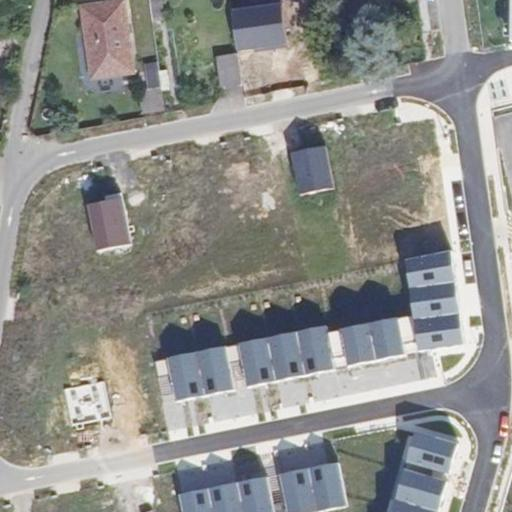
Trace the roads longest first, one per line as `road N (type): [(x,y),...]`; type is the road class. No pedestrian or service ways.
road 1 (residential): [(477,400),(440,398),(0,480)]
road 2 (residential): [(460,77),(13,165)]
road 3 (residential): [(477,400),(493,339),(460,77)]
road 4 (residential): [(40,0),(13,165)]
